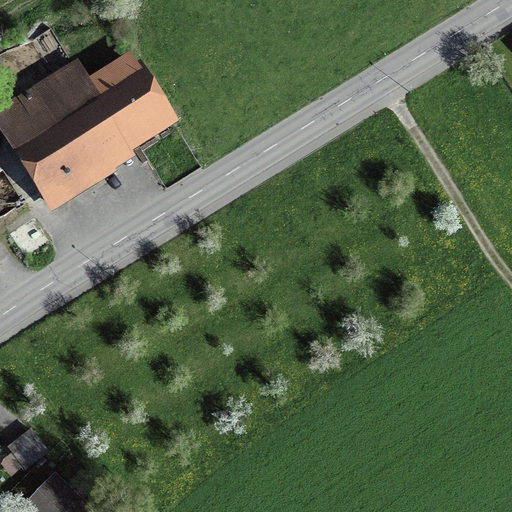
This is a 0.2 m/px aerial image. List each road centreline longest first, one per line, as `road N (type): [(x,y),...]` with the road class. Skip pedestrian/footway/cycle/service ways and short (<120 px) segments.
road 1 (unclassified): [(511,1),(0,316)]
road 2 (track): [(383,80),(511,280)]
